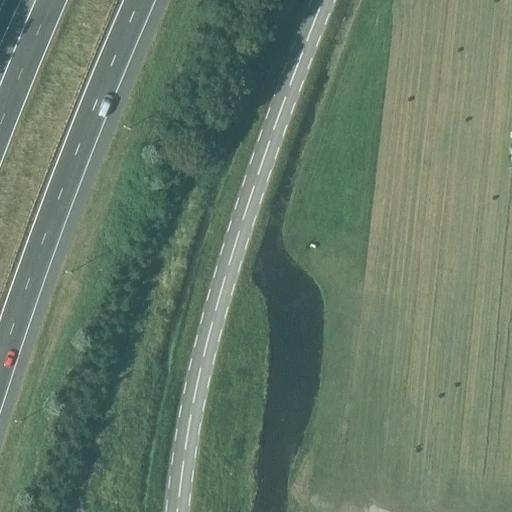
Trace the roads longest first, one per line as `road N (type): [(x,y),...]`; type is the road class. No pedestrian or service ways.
road 1 (secondary): [(177,511),(209,332),(323,0)]
road 2 (motorway): [(0,370),(139,0)]
road 3 (motorway): [(50,0),(0,125)]
